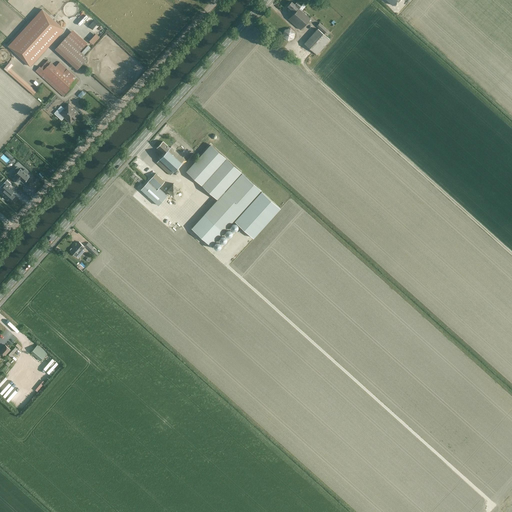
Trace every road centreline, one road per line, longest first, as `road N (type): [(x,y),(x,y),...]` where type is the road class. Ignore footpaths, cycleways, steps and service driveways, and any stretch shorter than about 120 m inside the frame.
road 1 (secondary): [(0,297),(267,0)]
road 2 (tertiary): [(0,244),(218,0)]
